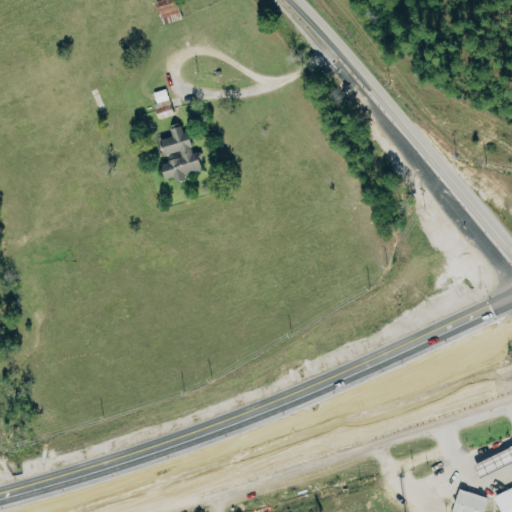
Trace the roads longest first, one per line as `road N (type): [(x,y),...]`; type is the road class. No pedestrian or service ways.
road 1 (primary): [(511,297),(217,432),(0,496)]
road 2 (primary): [(146,511),(511,381)]
road 3 (secondary): [(511,273),(340,61),(279,0)]
